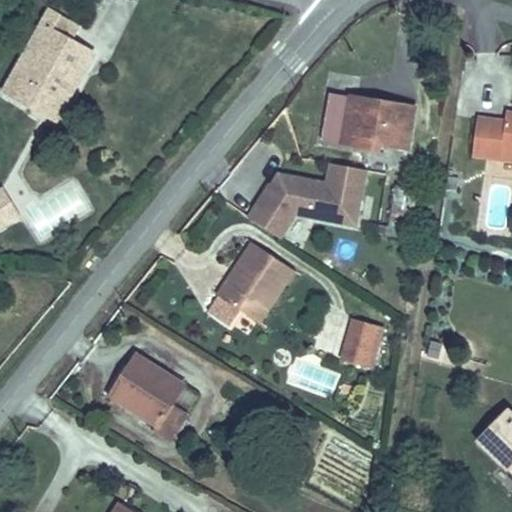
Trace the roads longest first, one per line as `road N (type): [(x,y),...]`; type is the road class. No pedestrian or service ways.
road 1 (tertiary): [(0,403),(339,1)]
road 2 (unknown): [(18,381),(206,511)]
